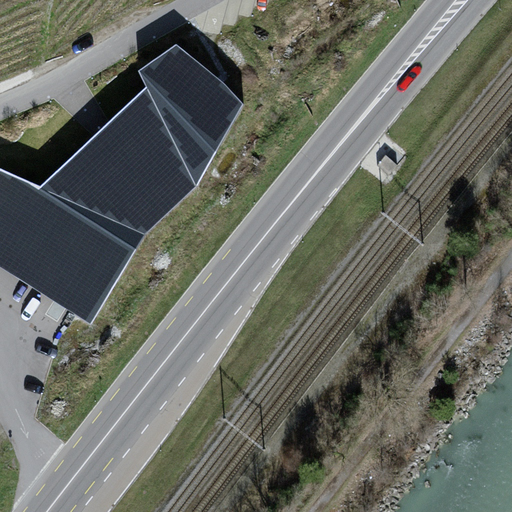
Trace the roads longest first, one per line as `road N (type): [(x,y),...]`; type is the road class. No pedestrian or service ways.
road 1 (primary): [(47,511),(463,0)]
road 2 (track): [(511,260),(317,511)]
